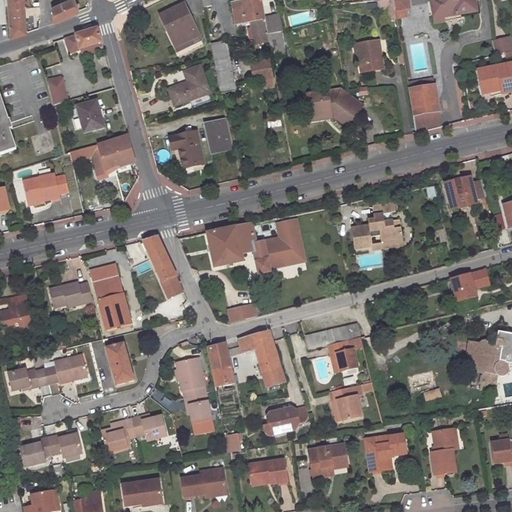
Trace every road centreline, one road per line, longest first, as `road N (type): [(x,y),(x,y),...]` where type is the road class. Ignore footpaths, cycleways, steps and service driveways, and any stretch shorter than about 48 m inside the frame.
road 1 (residential): [(511,130),(160,217)]
road 2 (residential): [(511,254),(223,334),(209,326)]
road 3 (residential): [(160,217),(104,12)]
road 4 (residential): [(53,413),(136,393),(160,346),(209,326)]
road 5 (residential): [(160,217),(0,254)]
